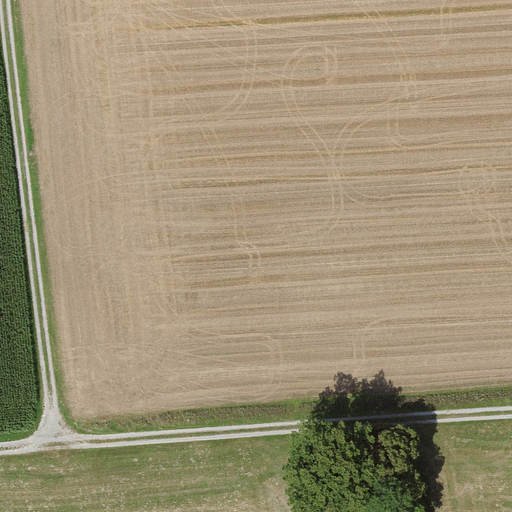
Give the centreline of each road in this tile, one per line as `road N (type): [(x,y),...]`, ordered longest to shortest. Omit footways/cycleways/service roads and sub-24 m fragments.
road 1 (track): [(0,447),(511,413)]
road 2 (track): [(7,0),(57,443)]
